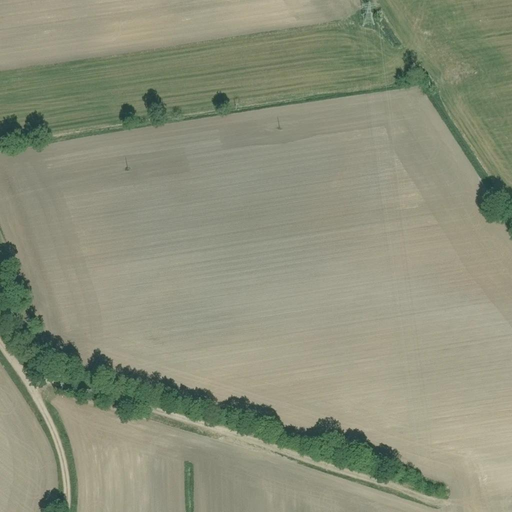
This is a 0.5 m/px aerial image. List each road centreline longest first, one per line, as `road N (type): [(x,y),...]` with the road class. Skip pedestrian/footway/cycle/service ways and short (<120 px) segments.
road 1 (track): [(220,430),(466,505)]
road 2 (unclassified): [(0,333),(27,373),(220,430)]
road 3 (track): [(27,373),(61,437),(65,511)]
